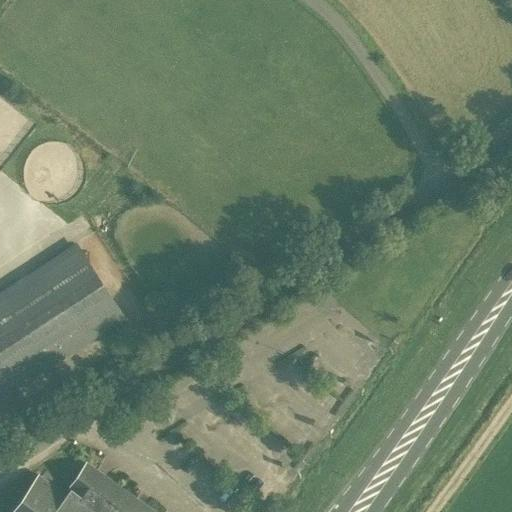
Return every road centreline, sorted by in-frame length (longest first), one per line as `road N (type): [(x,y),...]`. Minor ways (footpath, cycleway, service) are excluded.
road 1 (unclassified): [(0,466),(458,170),(511,124)]
road 2 (primary): [(354,511),(511,285)]
road 3 (track): [(428,511),(511,394)]
